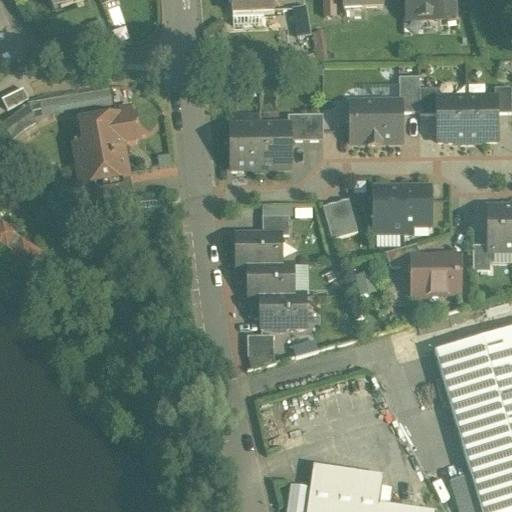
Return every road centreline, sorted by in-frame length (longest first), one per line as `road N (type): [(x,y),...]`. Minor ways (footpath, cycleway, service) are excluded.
road 1 (residential): [(199,201),(294,199),(357,172),(511,172)]
road 2 (residential): [(239,511),(216,384),(199,201)]
road 3 (residential): [(0,9),(35,53),(185,59)]
road 4 (residential): [(199,201),(185,59)]
